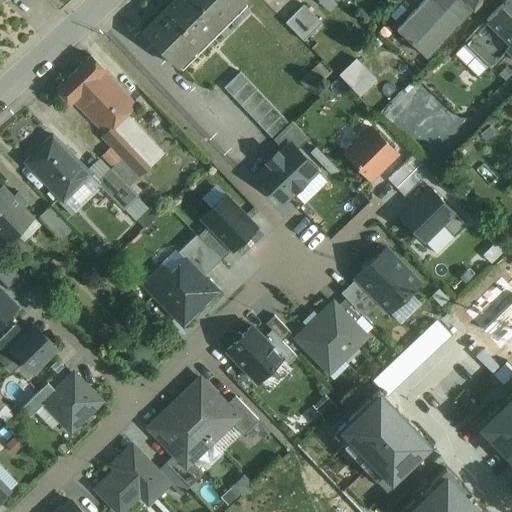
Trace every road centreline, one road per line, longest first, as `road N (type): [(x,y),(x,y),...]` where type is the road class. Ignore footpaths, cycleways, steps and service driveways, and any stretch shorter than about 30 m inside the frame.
road 1 (residential): [(26,511),(303,250)]
road 2 (secondary): [(0,92),(106,0)]
